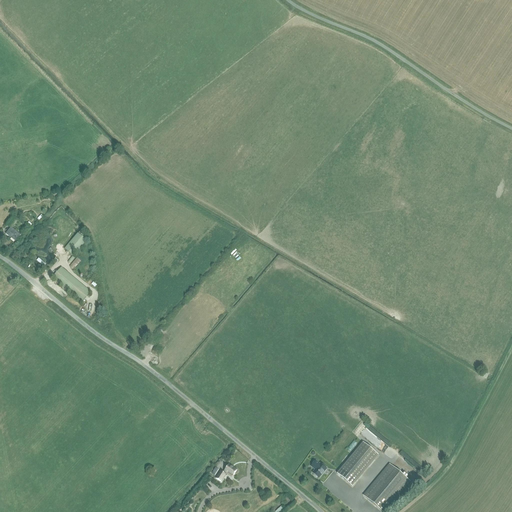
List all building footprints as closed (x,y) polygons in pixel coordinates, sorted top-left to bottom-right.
[(10,228),(16,220),(13,217),(7,225),(10,228)] [(15,241),(20,235),(11,228),(8,232),(10,234),(9,236),(15,241)] [(78,233),(65,249),(74,256),(87,241),(78,233)] [(74,270),(81,261),(77,258),(70,267),(74,270)] [(39,259),(37,261),(44,267),(46,265),(39,259)] [(82,303),(91,293),(61,267),(52,278),(82,303)] [(374,437),(375,436),(363,428),(359,433),(379,448),(382,443),(374,437)] [(348,451),(357,444),(354,440),(345,448),(348,451)] [(352,487),(378,455),(363,443),(337,474),(352,487)] [(404,458),(406,454),(400,449),(397,453),(404,458)] [(320,464),(320,465),(316,461),(311,467),(314,469),(315,469),(316,470),(313,473),(314,474),(314,475),(316,477),(317,477),(319,478),(326,469),(320,464)] [(220,471),(216,479),(222,482),(226,475),(225,474),(225,473),(227,474),(232,477),(234,476),(237,470),(233,468),(233,469),(231,467),(231,466),(229,465),(224,472),(224,471),(224,472),(223,473),(220,471)] [(384,511),(409,481),(390,465),(364,496),(382,511),(384,511)]
